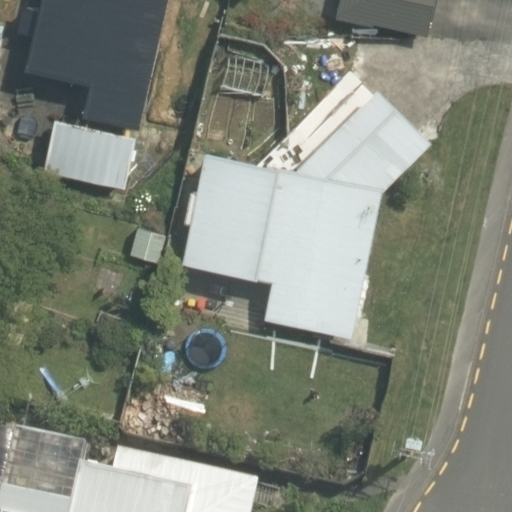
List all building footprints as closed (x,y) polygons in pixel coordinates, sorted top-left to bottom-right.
[(38,0),(29,68),(91,77),(86,115),(153,125),(171,0),(38,0)] [(424,57),(435,0),(350,0),(343,41),(424,57)] [(302,161),(201,143),(188,257),(261,265),(255,320),(355,330),(355,321),(356,311),(357,301),(358,292),(359,282),(361,273),(363,263),(366,254),(369,245),(372,235),(375,226),(379,217),(383,208),(387,200),(392,191),(397,183),(402,175),(408,167),(413,159),(420,151),(426,144),(430,140),(387,79),(302,161)] [(141,126),(52,113),(43,174),(133,187),(141,126)] [(0,511),(257,511),(266,474),(156,450),(150,477),(82,462),(74,501),(2,485),(0,493),(0,511)]
